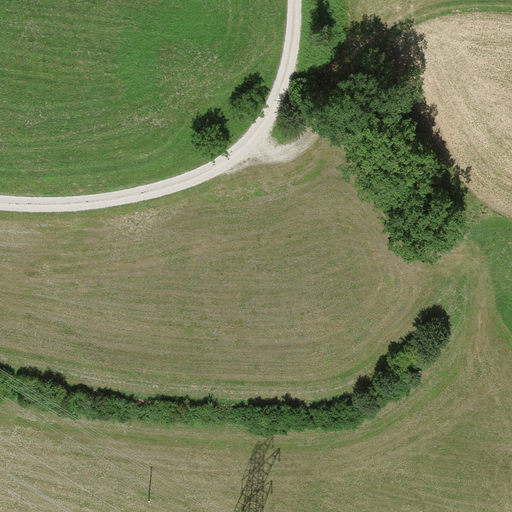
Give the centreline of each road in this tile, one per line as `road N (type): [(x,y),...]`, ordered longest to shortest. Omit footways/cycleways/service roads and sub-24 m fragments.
road 1 (track): [(0,206),(124,199),(233,156),(267,120),(283,82),(288,0)]
road 2 (track): [(511,4),(444,5),(407,17),(349,63),(289,148),(268,156),(242,146)]
